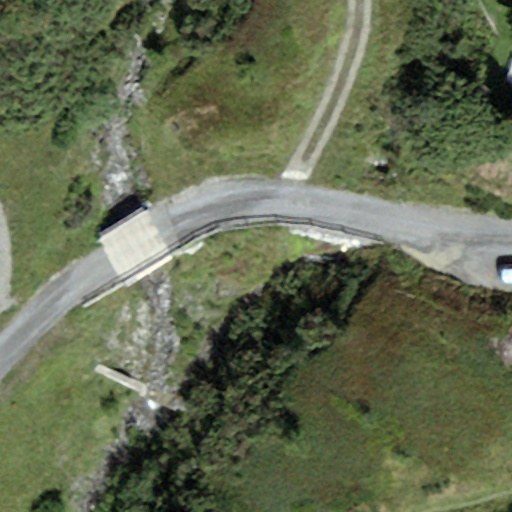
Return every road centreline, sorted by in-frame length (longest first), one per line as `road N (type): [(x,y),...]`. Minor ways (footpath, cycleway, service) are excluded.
road 1 (track): [(496,239),(278,195),(185,218),(78,272),(0,364)]
road 2 (track): [(278,195),(359,42),(353,0)]
